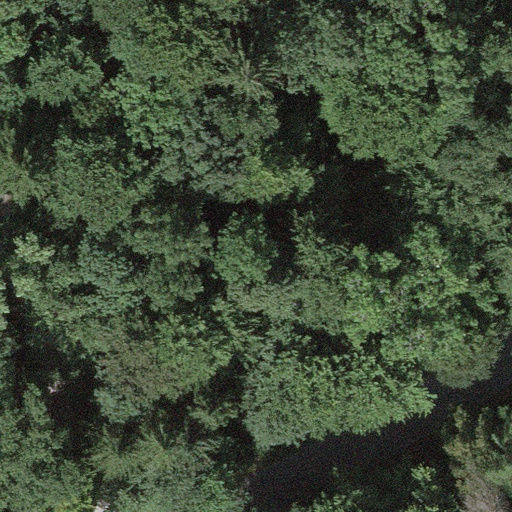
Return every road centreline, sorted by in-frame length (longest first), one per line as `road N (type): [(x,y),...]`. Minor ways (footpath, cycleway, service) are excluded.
road 1 (unclassified): [(236,511),(511,353)]
road 2 (track): [(66,511),(0,285)]
